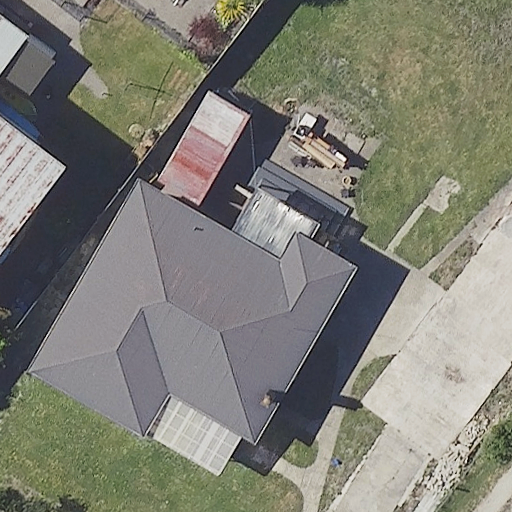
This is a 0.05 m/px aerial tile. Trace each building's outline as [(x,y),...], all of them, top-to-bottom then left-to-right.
[(305,0),(333,24),(353,0),(305,0)] [(0,246),(79,141),(0,81),(0,246)] [(285,244),(146,166),(37,358),(149,421),(173,380),(259,429),(361,251),(300,217),(285,244)] [(511,372),(511,184),(353,394),(384,419),(443,463),(511,372)] [(406,511),(443,463),(384,419),(314,511),(406,511)]
